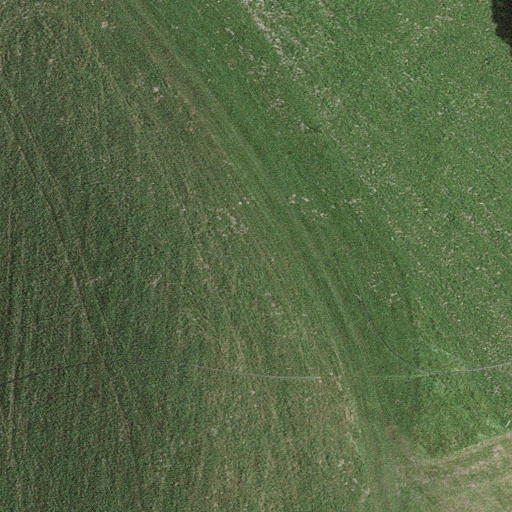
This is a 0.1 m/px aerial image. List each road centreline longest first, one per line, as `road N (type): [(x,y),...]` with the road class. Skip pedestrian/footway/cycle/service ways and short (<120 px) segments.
road 1 (track): [(133,0),(230,120),(310,258),(359,380),(379,511)]
road 2 (track): [(450,511),(359,380)]
